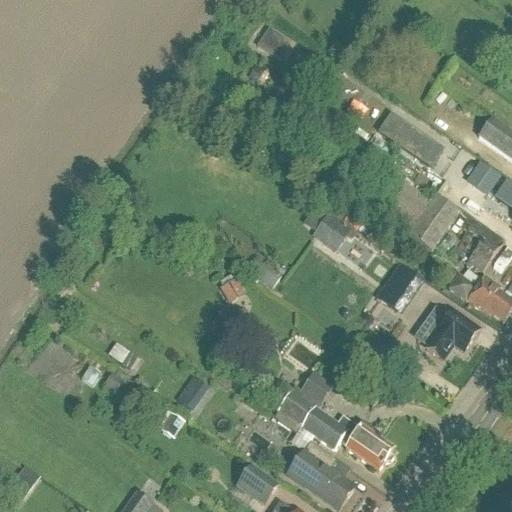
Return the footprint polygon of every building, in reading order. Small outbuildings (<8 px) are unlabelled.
[(268,34),(257,51),(274,62),(285,45),(268,34)] [(352,105),(346,114),(360,123),(366,114),(352,105)] [(511,140),(491,125),(479,143),(511,166),(511,140)] [(403,129),(391,146),(431,173),(443,155),(403,129)] [(477,166),(463,185),(483,200),(498,181),(477,166)] [(430,209),(387,178),(370,203),(395,221),(411,233),(407,240),(432,258),(437,251),(462,268),(462,267),(466,270),(465,271),(471,275),(473,272),(482,279),(505,247),(460,215),(458,217),(436,201),(430,209)] [(352,235),(329,218),(312,242),(335,259),(352,235)] [(399,276),(392,286),(407,296),(414,286),(399,276)] [(477,293),(459,280),(448,295),(489,323),(491,321),(503,329),(511,315),(511,307),(498,298),(501,294),(484,283),(477,293)] [(243,296),(236,284),(219,294),(226,306),(243,296)] [(435,314),(423,332),(437,341),(428,354),(427,356),(443,367),(454,351),(464,358),(479,337),(453,319),(452,318),(449,323),(435,314)] [(121,370),(129,375),(137,363),(130,358),(129,358),(116,349),(108,361),(121,370)] [(311,376),(296,394),(314,409),(329,392),(311,376)] [(111,379),(103,392),(113,399),(122,386),(111,379)] [(206,394),(192,384),(177,406),(191,416),(206,394)] [(339,430),(291,397),(278,417),(335,456),(341,447),(348,452),(345,455),(378,478),(394,455),(382,447),(384,445),(363,430),(359,435),(343,424),(339,430)] [(184,428),(170,419),(159,435),(174,444),(184,428)] [(331,511),(341,511),(354,494),(328,475),(335,465),(310,448),(287,481),(331,511)] [(262,511),(277,489),(250,470),(234,492),(262,511)] [(18,480),(8,495),(22,506),(33,491),(18,480)] [(154,511),(134,498),(124,511),(154,511)]
